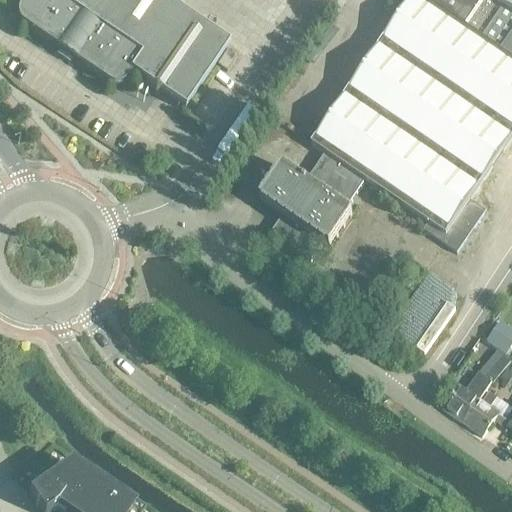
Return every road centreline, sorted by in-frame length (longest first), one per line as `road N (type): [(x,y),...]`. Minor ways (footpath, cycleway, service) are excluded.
road 1 (secondary): [(326,511),(148,392),(80,300)]
road 2 (unclassified): [(410,403),(157,209)]
road 3 (secondary): [(54,313),(77,357),(119,403),(274,511)]
road 4 (unclassified): [(157,209),(196,183),(316,0)]
road 5 (unclassified): [(511,251),(410,403)]
road 6 (unclassified): [(511,474),(410,403)]
